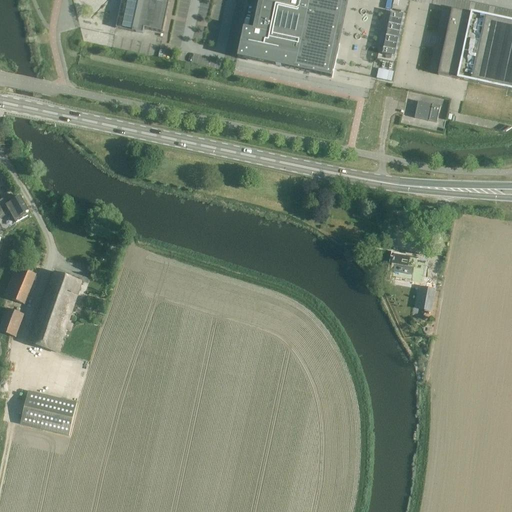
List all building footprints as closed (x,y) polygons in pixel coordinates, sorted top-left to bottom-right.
[(162,33),(169,0),(121,0),(116,29),(136,33),(136,30),(138,31),(139,28),(162,33)] [(244,29),(237,60),(331,80),(334,70),(348,0),(259,0),(253,31),(244,29)] [(391,10),(379,59),(396,63),(406,13),(391,10)] [(438,75),(438,76),(467,83),(511,92),(511,23),(452,10),(445,39),(444,39),(443,43),(443,47),(444,47),(438,74),(438,75)] [(378,69),(376,79),(391,82),(393,73),(378,69)] [(418,103),(414,119),(436,124),(440,108),(418,103)] [(0,201),(0,215),(8,212),(15,223),(27,217),(25,214),(28,212),(20,198),(10,203),(6,198),(0,201)] [(421,285),(425,264),(416,263),(417,260),(394,256),(390,278),(412,282),(411,284),(421,285)] [(15,269),(4,297),(16,302),(24,305),(35,277),(15,269)] [(57,355),(66,330),(70,331),(72,326),(67,324),(82,283),(54,273),(28,345),(57,355)] [(431,313),(435,291),(420,289),(416,310),(431,313)] [(85,307),(97,310),(99,301),(87,299),(85,307)] [(15,339),(24,317),(12,312),(6,310),(0,325),(0,333),(10,337),(15,339)] [(77,404),(28,392),(20,426),(68,438),(77,404)]
